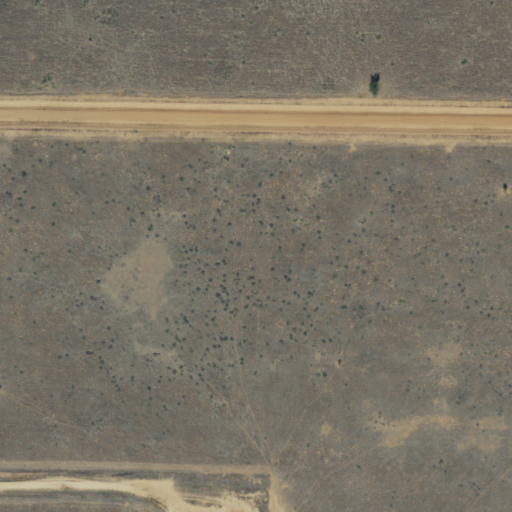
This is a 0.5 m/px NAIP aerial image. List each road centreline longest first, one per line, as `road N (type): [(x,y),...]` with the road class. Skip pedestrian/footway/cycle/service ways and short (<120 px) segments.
road 1 (track): [(511,123),(0,123)]
road 2 (track): [(203,503),(0,499)]
